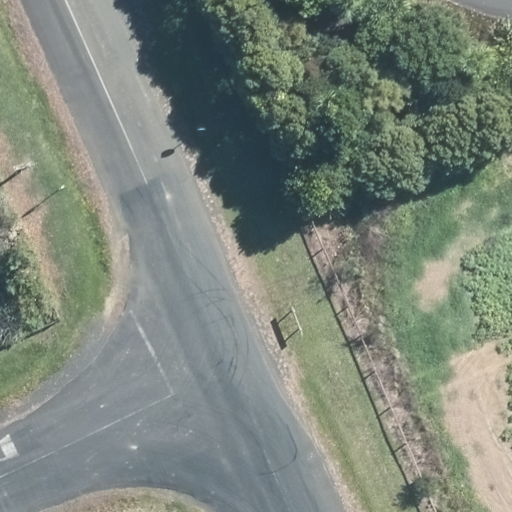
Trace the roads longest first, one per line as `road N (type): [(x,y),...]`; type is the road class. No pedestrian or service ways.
road 1 (unclassified): [(232,375),(64,0)]
road 2 (track): [(511,483),(468,380),(470,257),(502,155),(511,147)]
road 3 (unclassified): [(0,478),(232,375)]
road 4 (unclassified): [(292,511),(232,375)]
